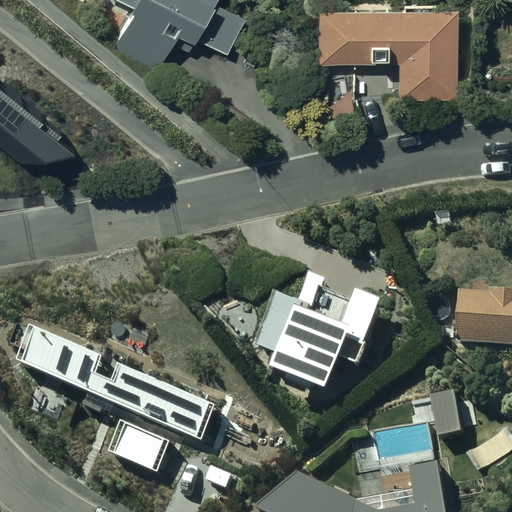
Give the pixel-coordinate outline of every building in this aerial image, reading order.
[(219,52),(238,16),(207,1),(207,0),(121,0),(125,1),(123,5),(125,6),(104,41),(148,67),(171,28),(219,52)] [(307,63),(389,61),(389,95),(450,94),(449,61),(449,3),(306,5),(307,63)] [(78,146),(0,83),(0,143),(12,153),(78,146)] [(386,303),(353,290),(349,302),(321,292),(325,283),(308,277),(297,306),(271,296),(251,348),(273,357),(266,375),(324,396),(337,362),(360,371),(386,303)] [(457,344),(511,347),(511,299),(460,296),(457,344)] [(220,405),(32,328),(16,366),(88,395),(83,409),(120,424),(106,458),(161,480),(178,439),(202,449),(220,405)] [(241,423),(234,438),(273,454),(279,440),(241,423)] [(447,511),(439,466),(409,471),(412,490),(361,499),(296,478),(255,511),(447,511)]
